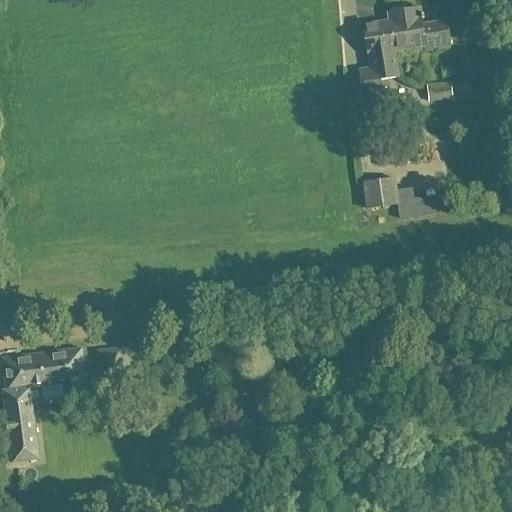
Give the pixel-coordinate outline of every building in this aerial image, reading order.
[(390,10),(391,14),(387,15),(388,22),(394,52),(424,47),(425,52),(448,47),(444,23),(421,27),(419,10),(405,12),(404,7),(390,10)] [(394,52),(388,22),(363,26),(368,58),(370,57),(372,71),(360,73),(364,99),(377,97),(375,82),(398,78),(394,52)] [(461,58),(463,78),(476,77),(474,57),(461,58)] [(471,92),(470,81),(457,82),(458,93),(471,92)] [(453,100),(452,84),(426,86),(428,103),(453,100)] [(502,100),(504,124),(510,124),(509,99),(502,100)] [(369,209),(400,205),(396,179),(365,184),(369,209)] [(104,385),(128,382),(129,392),(149,389),(147,368),(126,370),(123,347),(99,350),(103,374),(104,385)] [(37,387),(37,388),(85,382),(81,350),(22,357),(26,389),(37,387)] [(26,389),(22,357),(2,360),(6,392),(3,393),(13,464),(40,461),(30,389),(37,388),(37,387),(26,389)]
